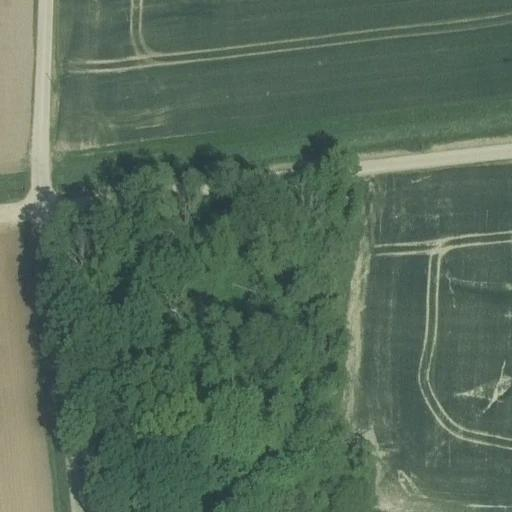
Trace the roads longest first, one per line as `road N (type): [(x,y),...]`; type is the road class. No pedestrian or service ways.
road 1 (track): [(511,153),(38,210)]
road 2 (track): [(77,511),(38,210)]
road 3 (track): [(38,210),(45,0)]
